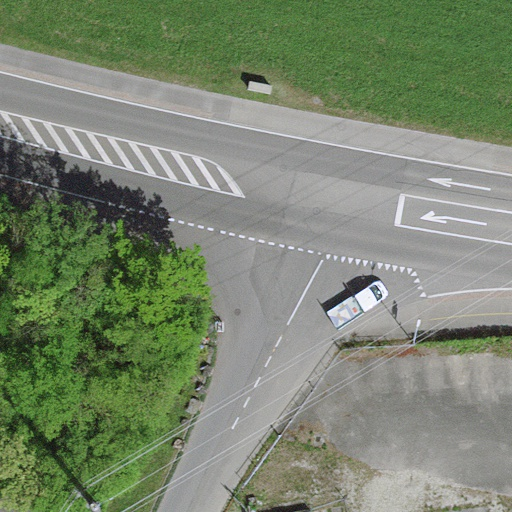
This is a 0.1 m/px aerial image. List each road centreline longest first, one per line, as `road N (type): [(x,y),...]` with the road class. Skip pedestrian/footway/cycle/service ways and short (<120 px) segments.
road 1 (primary): [(0,114),(350,205)]
road 2 (residential): [(350,205),(202,511)]
road 3 (primary): [(350,205),(511,236)]
